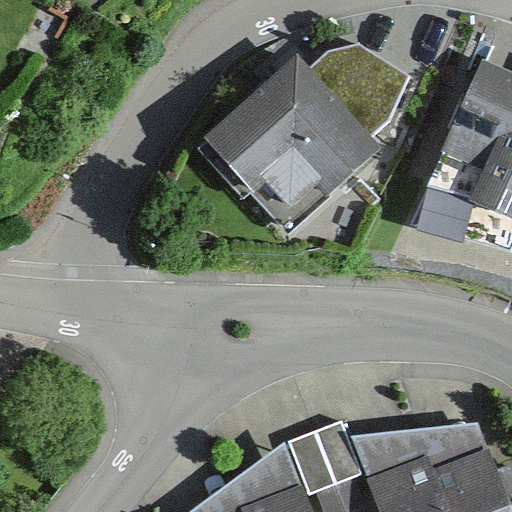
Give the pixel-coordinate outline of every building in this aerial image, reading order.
[(296,75),(212,151),(289,235),(372,159),(296,75)] [(511,90),(486,80),(451,161),(492,179),(476,214),(511,229),(511,90)] [(503,511),(486,467),(434,487),(443,511),(503,511)] [(443,511),(434,487),(427,469),(376,489),(384,511),(443,511)] [(324,490),(332,511),(383,511),(367,472),(324,490)] [(270,511),(302,511),(299,502),(270,511)]
